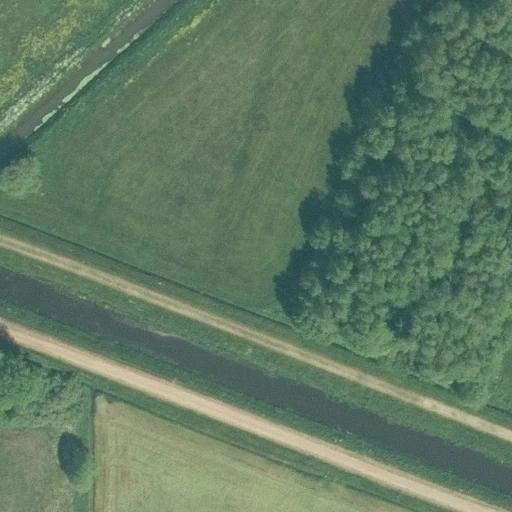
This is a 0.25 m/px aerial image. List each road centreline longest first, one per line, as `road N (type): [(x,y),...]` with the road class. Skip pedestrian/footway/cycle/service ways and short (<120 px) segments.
road 1 (track): [(0,238),(511,434)]
road 2 (track): [(0,328),(496,511)]
